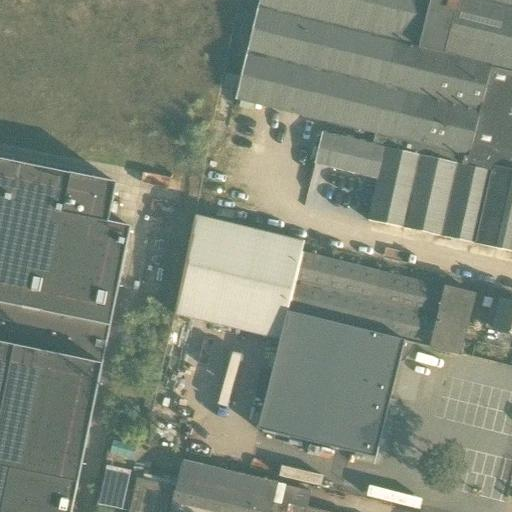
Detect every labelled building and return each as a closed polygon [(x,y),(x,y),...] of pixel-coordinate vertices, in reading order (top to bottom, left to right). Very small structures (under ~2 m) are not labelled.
[(511,155),(401,128),(429,0),(261,0),(237,103),(376,134),(373,145),(324,133),(316,165),(378,180),(368,221),(511,252),(511,155)] [(511,0),(429,0),(401,128),(511,155),(511,0)] [(0,467),(78,483),(131,228),(109,224),(117,185),(0,160),(0,467)] [(460,356),(475,295),(306,254),(308,244),(199,218),(175,315),(280,341),(258,431),(376,459),(405,343),(460,356)] [(482,308),(491,310),(493,301),(493,300),(484,298),(482,308)] [(495,330),(495,332),(511,335),(511,304),(501,302),(501,303),(493,301),(491,310),(486,328),(495,330)] [(326,511),(307,507),(311,492),(183,462),(176,493),(137,485),(130,511),(326,511)] [(72,511),(78,483),(0,467),(0,511),(72,511)]
